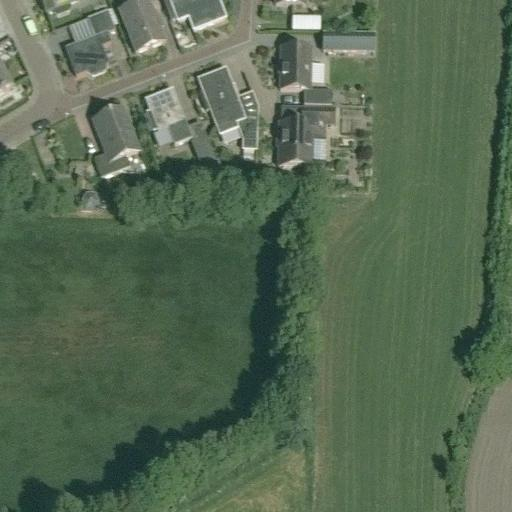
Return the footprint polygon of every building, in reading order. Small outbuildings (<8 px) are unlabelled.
[(39,0),(46,18),(52,15),(53,18),(58,20),(69,16),(71,11),(70,8),(79,5),(77,0),(39,0)] [(136,57),(164,46),(146,0),(133,0),(137,8),(119,15),(136,57)] [(225,22),(216,0),(160,0),(163,5),(162,6),(168,20),(167,21),(170,28),(188,22),(193,35),(225,22)] [(275,0),(275,8),(304,9),(304,0),(275,0)] [(101,51),(111,47),(107,38),(114,35),(107,15),(86,22),(94,41),(64,52),(75,81),(87,76),(92,81),(105,76),(106,69),(108,68),(101,51)] [(80,20),(44,37),(49,47),(65,40),(69,48),(89,38),(80,20)] [(331,109),(331,94),(309,94),(310,52),(280,52),(279,94),(304,94),(303,109),(331,109)] [(0,69),(0,97),(12,91),(0,69)] [(245,123),(237,102),(225,72),(198,83),(219,139),(238,132),(236,127),(245,123)] [(145,104),(149,116),(145,117),(152,136),(157,134),(157,136),(174,130),(181,147),(192,142),(172,93),(145,104)] [(333,129),(334,113),(301,113),(301,127),(278,127),(278,171),(311,172),(312,142),(323,142),(324,129),(333,129)] [(101,183),(115,177),(129,172),(125,161),(139,155),(132,138),(128,139),(118,114),(93,124),(106,158),(94,163),(101,183)] [(256,153),(256,130),(243,130),(243,144),(242,153),(256,153)] [(207,143),(192,149),(202,175),(217,169),(207,143)] [(34,179),(31,180),(25,183),(30,196),(31,195),(39,192),(34,179)]
